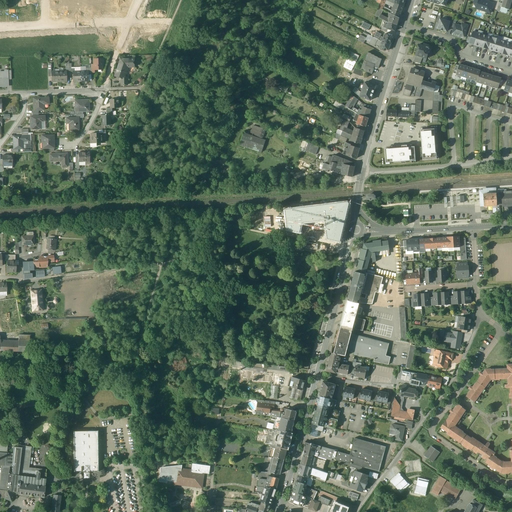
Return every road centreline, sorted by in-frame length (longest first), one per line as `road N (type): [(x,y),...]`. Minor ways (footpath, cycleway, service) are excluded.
road 1 (tertiary): [(355,206),(404,25)]
road 2 (residential): [(511,480),(502,481),(431,431),(476,366)]
road 3 (tertiary): [(281,501),(316,376)]
